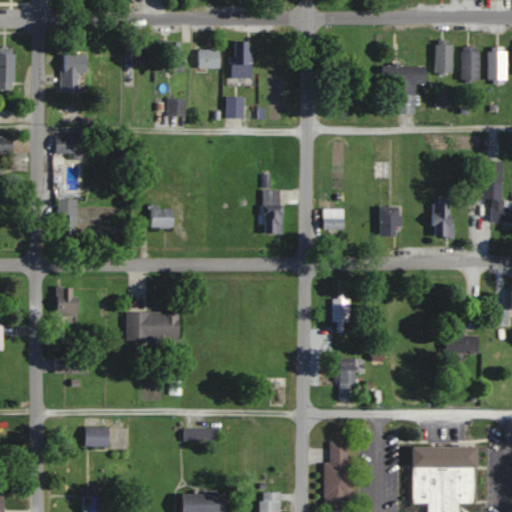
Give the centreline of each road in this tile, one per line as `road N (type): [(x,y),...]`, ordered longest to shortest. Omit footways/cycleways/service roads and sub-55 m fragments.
road 1 (residential): [(301,511),(308,0)]
road 2 (residential): [(37,511),(41,0)]
road 3 (residential): [(0,264),(511,261)]
road 4 (residential): [(511,15),(0,16)]
